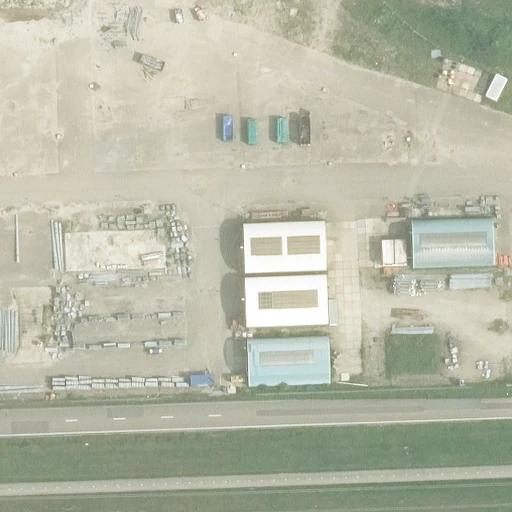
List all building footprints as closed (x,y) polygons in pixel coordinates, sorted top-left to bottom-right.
[(50,23),(50,58),(72,58),(72,23),(50,23)] [(142,30),(131,30),(122,30),(122,63),(143,63),(142,30)] [(52,171),(73,170),(73,137),(51,137),(52,171)] [(413,270),(494,267),(492,219),(411,222),(413,270)] [(326,273),(324,225),(243,228),(244,276),(326,273)] [(325,279),(244,283),(246,330),(327,327),(325,279)] [(328,338),(247,341),(249,389),(330,386),(328,338)]
